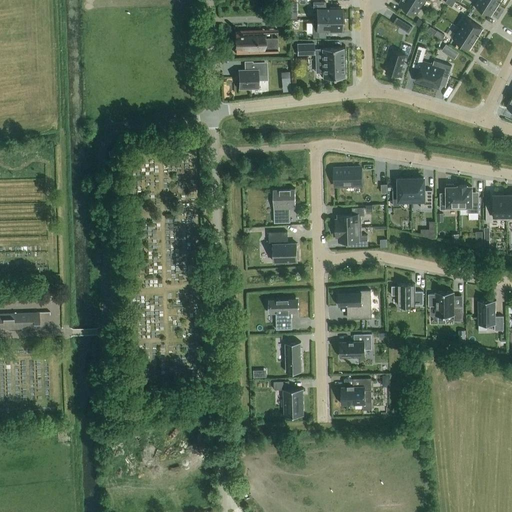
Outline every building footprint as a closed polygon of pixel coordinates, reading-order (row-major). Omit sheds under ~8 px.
[(401,0),(399,5),(416,15),(423,5),(414,0),(401,0)] [(477,0),(474,5),(491,16),(498,5),(489,0),(477,0)] [(325,8),(325,2),(313,2),(313,8),(315,8),(315,20),(317,20),(341,20),(341,8),(325,8)] [(412,27),(396,17),(393,22),(393,23),(408,32),(409,32),(412,27)] [(459,28),(476,39),(483,29),(466,18),(459,28)] [(341,20),(317,20),(315,20),(313,20),(313,38),(325,38),(325,31),(341,31),(341,20)] [(452,39),(470,50),(476,39),(459,28),(452,39)] [(263,38),(263,33),(277,32),(277,30),(247,31),(248,36),(242,36),(242,34),(239,34),(239,36),(235,36),(235,50),(243,50),(243,53),(278,52),(278,38),(263,38)] [(314,43),(297,44),(297,55),(314,54),(314,53),(322,53),(322,63),(316,63),(316,72),(323,72),(323,78),(344,77),(343,48),(322,48),(322,49),(314,49),(314,43)] [(445,44),(441,50),(454,58),(458,53),(445,44)] [(418,82),(427,85),(434,60),(433,64),(422,61),(426,48),(419,46),(412,66),(419,68),(416,80),(418,81),(418,82)] [(400,76),(406,54),(392,49),(385,72),(400,76)] [(452,66),(434,60),(427,85),(435,88),(436,86),(439,87),(442,75),(448,77),(452,66)] [(253,70),(245,70),(238,70),(239,90),(258,89),(258,77),(264,76),(264,62),(253,63),(253,70)] [(334,168),(335,186),(361,185),(361,167),(334,168)] [(404,178),(404,177),(399,177),(399,191),(393,191),(393,205),(399,205),(399,200),(411,200),(411,178),(404,178)] [(421,202),(421,208),(432,208),(432,190),(424,190),(424,178),(417,178),(417,177),(411,177),(411,178),(411,200),(411,202),(421,202)] [(459,209),(459,186),(454,186),(454,184),(446,184),(446,192),(447,192),(447,198),(441,198),(441,209),(459,209)] [(459,209),(468,209),(468,212),(478,212),(478,196),(472,196),(472,186),(467,186),(467,185),(459,185),(459,186),(459,209)] [(290,204),(296,204),(295,188),(273,189),(274,223),(290,222),(290,204)] [(493,220),(507,220),(507,194),(505,194),(505,193),(495,193),(495,204),(487,204),(487,222),(493,222),(493,220)] [(336,228),(362,227),(361,215),(364,215),(364,207),(352,207),(352,214),(338,215),(338,219),(336,219),(336,228)] [(362,235),(362,227),(336,228),(337,237),(339,237),(339,241),(355,240),(355,246),(368,246),(367,235),(362,235)] [(288,231),(269,232),(269,245),(273,245),(274,262),(277,262),(277,263),(283,263),(283,261),(297,261),(297,243),(288,243),(288,231)] [(423,291),(416,291),(416,283),(397,283),(398,306),(401,306),(401,308),(409,308),(409,306),(415,306),(415,304),(423,304),(423,291)] [(339,307),(348,306),(348,320),(372,319),(371,291),(360,291),(361,292),(338,293),(339,307)] [(454,291),(435,292),(435,294),(428,294),(428,306),(435,305),(435,315),(454,315),(454,320),(462,320),(462,306),(455,306),(454,291)] [(298,296),(266,298),(267,314),(274,313),(275,328),(291,327),(290,312),(299,312),(298,296)] [(478,324),(495,324),(495,330),(504,330),(503,315),(495,316),(494,300),(478,300),(478,324)] [(39,312),(7,313),(0,313),(0,328),(8,328),(8,329),(40,328),(39,312)] [(365,340),(355,340),(342,340),(342,343),(340,343),(340,356),(351,356),(357,356),(365,356),(365,348),(372,348),(372,332),(365,333),(365,340)] [(285,372),(301,371),(300,342),(284,342),(285,372)] [(366,402),(372,402),(371,378),(353,378),(353,385),(348,385),(348,386),(341,386),(342,404),(366,404),(366,402)] [(274,381),(274,389),(282,389),(283,416),(305,415),(304,388),(289,389),(289,381),(274,381)]
